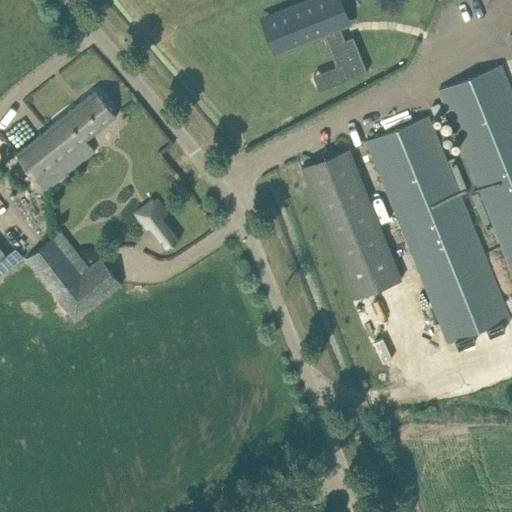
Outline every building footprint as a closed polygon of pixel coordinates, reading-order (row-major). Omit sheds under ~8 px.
[(339,0),(307,0),(264,18),(273,41),(277,40),(280,48),(277,49),(277,50),(326,30),(332,43),(328,45),(336,65),(340,63),(347,78),(367,70),(353,35),(341,40),(336,27),(348,22),(339,0)] [(511,92),(500,64),(439,88),(511,270),(511,92)] [(116,114),(95,89),(16,153),(46,189),(95,149),(86,138),(116,114)] [(448,342),(509,317),(428,114),(367,139),(448,342)] [(349,147),(301,166),(355,297),(402,278),(349,147)] [(166,249),(180,237),(158,210),(144,221),(166,249)] [(80,272),(52,237),(26,257),(75,321),(123,284),(101,256),(88,266),(80,272)]
